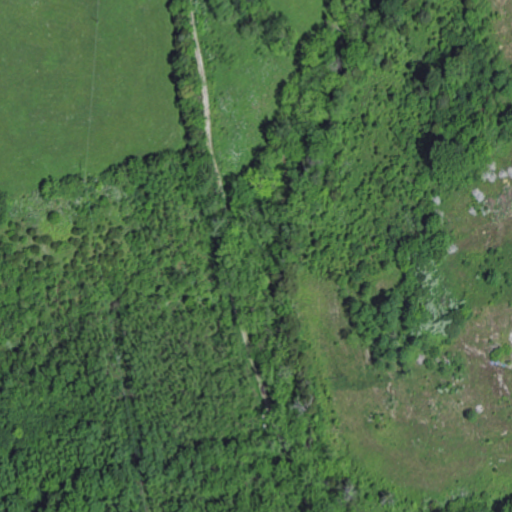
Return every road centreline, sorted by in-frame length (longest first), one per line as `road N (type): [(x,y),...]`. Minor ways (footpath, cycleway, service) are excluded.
road 1 (residential): [(224,284),(194,0)]
road 2 (residential): [(309,511),(224,284)]
